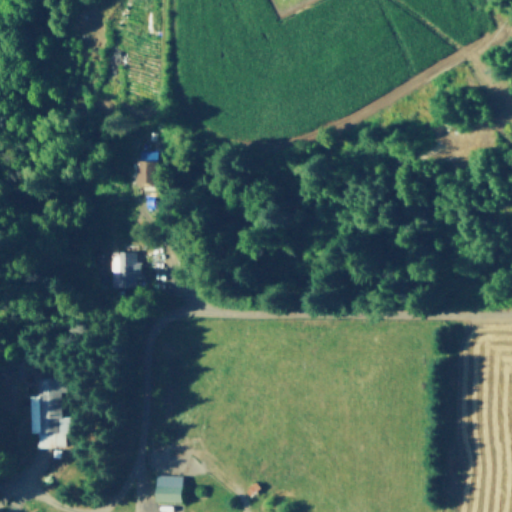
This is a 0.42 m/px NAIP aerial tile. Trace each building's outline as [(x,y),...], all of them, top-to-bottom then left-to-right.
[(135,157),(155,157),(155,180),(135,180),(135,157)] [(89,259),(89,249),(98,248),(98,259),(89,259)] [(110,252),(135,252),(135,285),(111,285),(110,252)] [(56,374),(57,413),(71,413),(72,443),(35,444),(35,430),(28,430),(28,391),(35,391),(34,374),(56,374)] [(153,498),(155,469),(183,471),(182,500),(153,498)]
